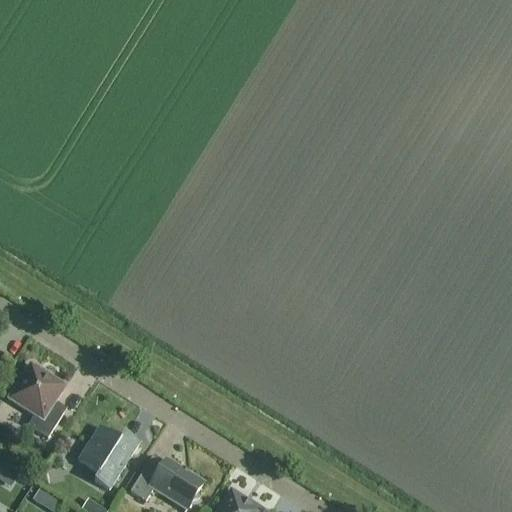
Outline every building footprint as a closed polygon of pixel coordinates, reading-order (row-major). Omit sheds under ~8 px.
[(47,441),(63,416),(52,409),(65,389),(30,367),(8,402),(34,419),(28,429),(47,441)] [(120,443),(99,430),(78,464),(98,477),(94,484),(109,493),(139,445),(124,436),(120,443)] [(143,474),(130,495),(145,504),(153,492),(184,511),(186,511),(192,504),(199,502),(197,495),(203,486),(167,463),(154,482),(143,474)] [(39,491),(32,502),(44,509),(51,498),(39,491)] [(259,511),(231,494),(219,511),(259,511)]
